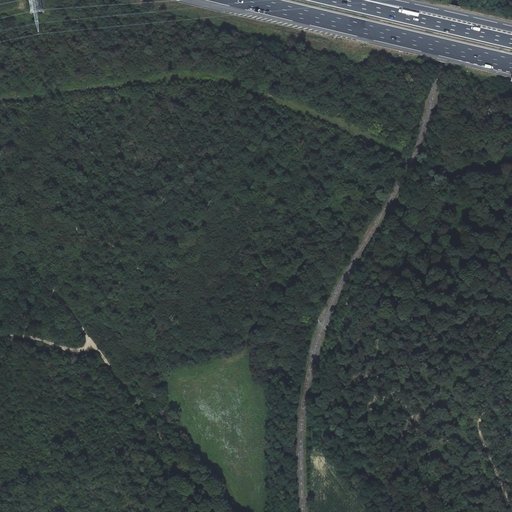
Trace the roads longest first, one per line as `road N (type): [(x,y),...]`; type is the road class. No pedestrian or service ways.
road 1 (motorway): [(241,0),(511,64)]
road 2 (track): [(336,331),(324,373),(400,458),(423,511)]
road 3 (track): [(219,511),(91,341)]
road 4 (motorway): [(511,41),(342,0)]
road 5 (track): [(0,222),(91,341)]
road 6 (motorway): [(511,29),(377,0)]
road 7 (track): [(432,265),(365,290),(336,331)]
road 8 (track): [(511,503),(481,424),(492,411),(511,415)]
